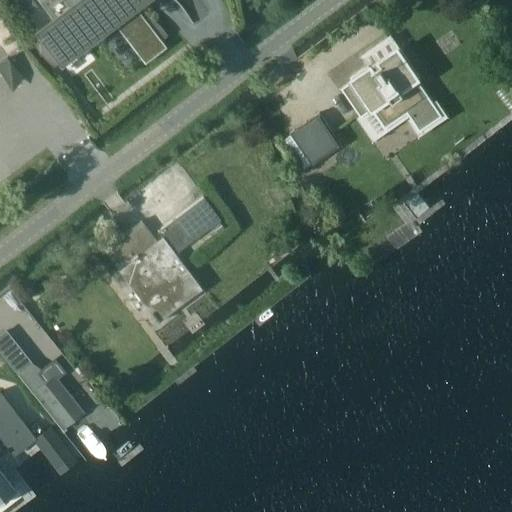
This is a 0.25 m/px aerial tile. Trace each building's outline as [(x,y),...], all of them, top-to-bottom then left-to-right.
[(64,0),(71,8),(36,34),(60,66),(90,43),(100,33),(99,30),(113,19),(146,62),(166,47),(134,7),(143,0),(64,0)] [(372,109),(385,127),(407,112),(420,130),(441,115),(416,78),(419,76),(400,48),(379,62),(381,65),(373,71),(368,64),(350,77),(353,80),(341,88),(361,116),(372,109)] [(23,79),(7,59),(0,65),(0,71),(12,87),(23,79)] [(290,133),(312,166),(342,145),(319,112),(290,133)] [(175,254),(220,219),(203,196),(157,231),(162,237),(156,242),(140,222),(103,250),(150,312),(149,313),(157,323),(159,321),(158,319),(200,287),(175,254)] [(65,428),(67,426),(83,413),(57,379),(64,373),(55,361),(40,373),(46,381),(35,390),(65,428)] [(0,434),(14,452),(35,436),(0,391),(0,390),(0,500),(16,489),(14,487),(12,489),(8,483),(10,481),(8,480),(7,481),(2,475),(4,474),(3,472),(1,474),(0,472),(0,434)]
